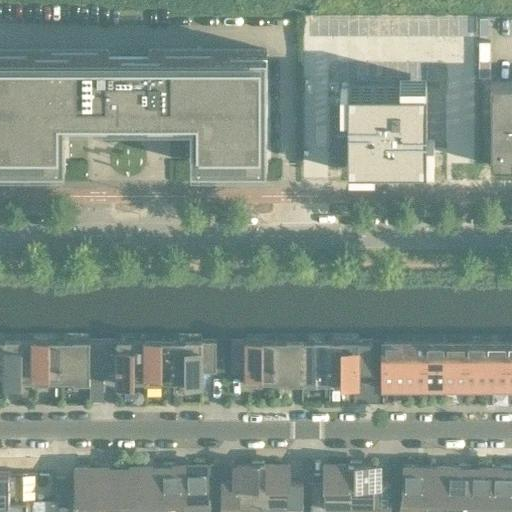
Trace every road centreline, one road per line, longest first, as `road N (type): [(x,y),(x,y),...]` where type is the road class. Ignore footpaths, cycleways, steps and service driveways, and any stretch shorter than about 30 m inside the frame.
road 1 (tertiary): [(0,234),(511,236)]
road 2 (residential): [(511,430),(0,431)]
